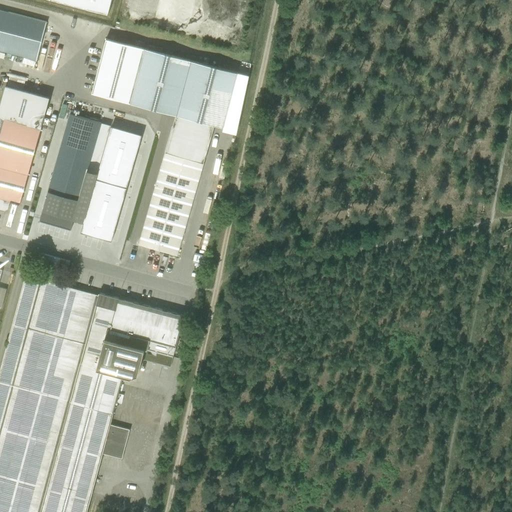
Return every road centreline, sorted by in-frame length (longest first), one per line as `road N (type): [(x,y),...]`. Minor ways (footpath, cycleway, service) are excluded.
road 1 (track): [(276,0),(167,511)]
road 2 (track): [(511,109),(440,511)]
road 3 (track): [(217,278),(511,219)]
road 4 (unclassified): [(0,240),(191,292)]
